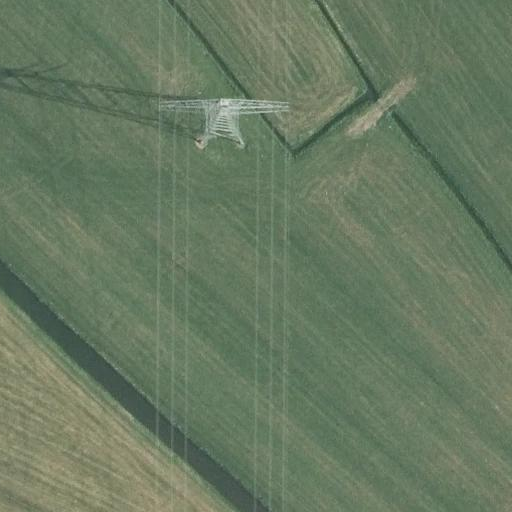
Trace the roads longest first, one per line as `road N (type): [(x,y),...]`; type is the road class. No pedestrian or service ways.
road 1 (track): [(321,164),(409,82),(382,0)]
road 2 (track): [(101,303),(0,221)]
